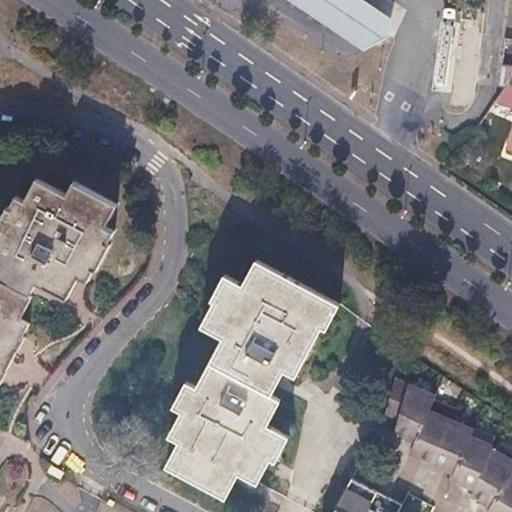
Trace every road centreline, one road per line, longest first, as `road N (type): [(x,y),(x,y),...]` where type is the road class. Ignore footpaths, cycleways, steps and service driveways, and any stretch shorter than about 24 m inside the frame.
road 1 (residential): [(180,511),(86,456),(75,429),(84,373),(174,265),(172,188),(122,139),(0,112)]
road 2 (secondary): [(59,0),(511,311)]
road 3 (secondary): [(511,250),(151,0)]
